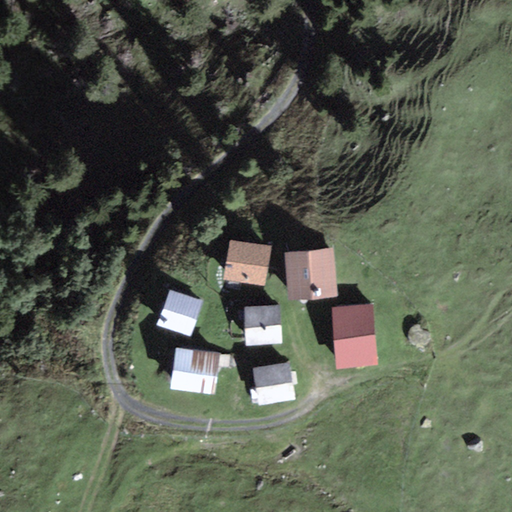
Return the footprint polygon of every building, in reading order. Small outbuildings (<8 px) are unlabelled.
[(270,246),(230,240),(224,280),(265,285),(270,246)] [(332,249),(286,253),(290,298),(336,294),(332,249)] [(202,301),(170,290),(158,325),(190,336),(202,301)] [(372,305),(332,307),(336,368),(376,366),(372,305)] [(280,306),(244,308),(246,344),(282,342),(280,306)] [(220,353),(176,347),(171,388),(215,394),(220,353)] [(289,364),(253,370),(259,404),(295,398),(289,364)]
